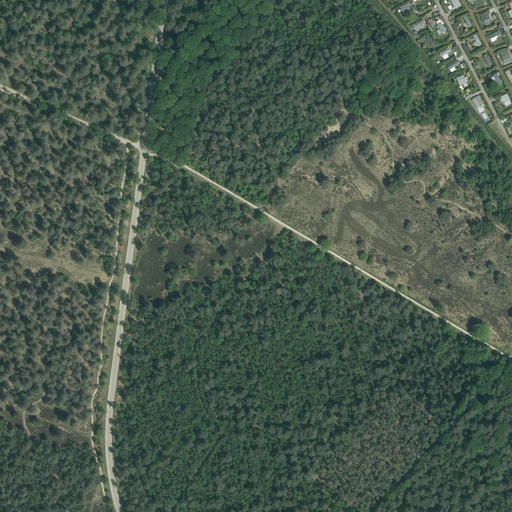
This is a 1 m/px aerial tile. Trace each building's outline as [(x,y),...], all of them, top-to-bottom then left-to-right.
[(458,0),(452,0),(457,8),(462,6),(458,0)] [(490,20),(485,11),(478,15),(483,24),(490,20)] [(467,15),(462,18),(467,28),(472,26),(467,15)] [(424,21),(412,25),(414,30),(425,27),(424,21)] [(442,23),(437,25),(442,34),(446,32),(442,23)] [(500,39),(497,32),(487,36),(491,43),(500,39)] [(477,35),(472,37),(477,48),(482,45),(477,35)] [(450,49),(440,53),(442,58),(452,53),(450,49)] [(510,59),(507,53),(500,56),(503,62),(510,59)] [(487,55),(483,57),(488,68),(493,65),(487,55)] [(457,62),(446,67),(448,72),(459,67),(457,62)] [(497,74),(492,77),(498,87),(502,85),(497,74)] [(464,76),(456,80),(460,87),(468,83),(464,76)] [(484,104),(477,96),(472,99),(479,108),(484,104)] [(510,102),(507,96),(500,99),(503,106),(510,102)]
